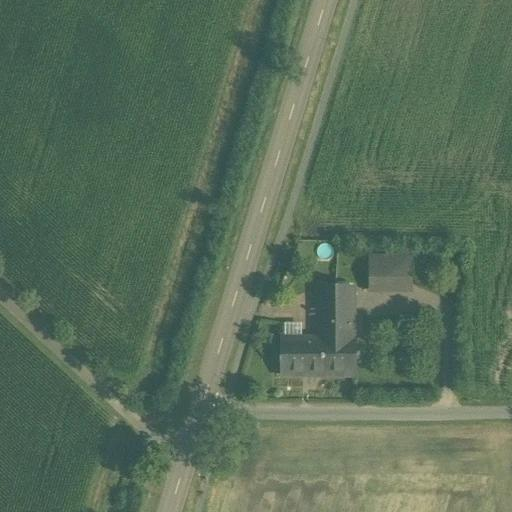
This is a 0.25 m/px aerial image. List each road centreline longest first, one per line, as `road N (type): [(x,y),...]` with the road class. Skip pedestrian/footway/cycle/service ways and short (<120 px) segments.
road 1 (tertiary): [(326,0),(202,417)]
road 2 (unclassified): [(202,417),(511,411)]
